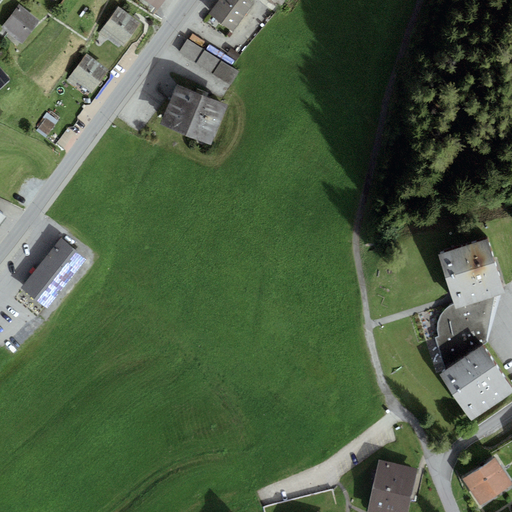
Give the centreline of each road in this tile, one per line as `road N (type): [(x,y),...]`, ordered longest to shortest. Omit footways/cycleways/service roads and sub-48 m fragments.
road 1 (tertiary): [(0,254),(189,0)]
road 2 (residential): [(511,411),(450,456),(443,470),(454,511)]
